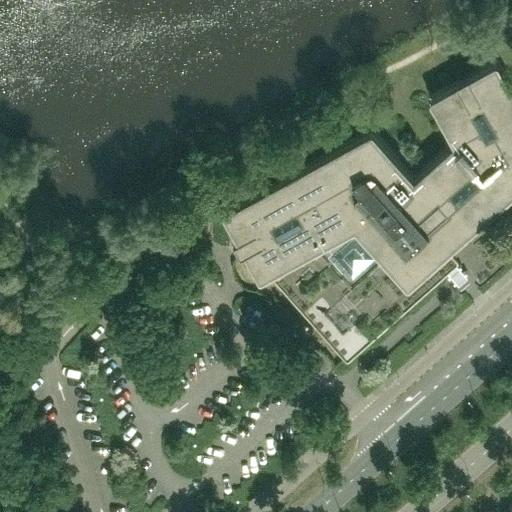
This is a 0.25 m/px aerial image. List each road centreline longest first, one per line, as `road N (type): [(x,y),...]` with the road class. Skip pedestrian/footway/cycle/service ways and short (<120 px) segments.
road 1 (primary): [(511,338),(313,511)]
road 2 (primary): [(413,511),(511,427)]
